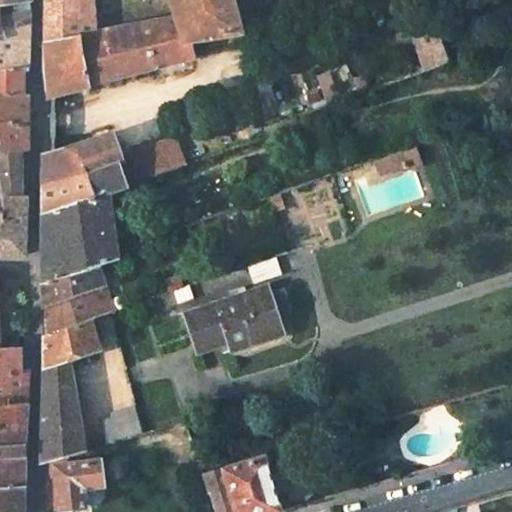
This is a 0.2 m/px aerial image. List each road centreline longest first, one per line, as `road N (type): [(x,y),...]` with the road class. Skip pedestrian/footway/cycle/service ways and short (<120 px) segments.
road 1 (unknown): [(333,57),(35,138)]
road 2 (residential): [(34,266),(36,0)]
road 3 (residential): [(33,511),(34,266)]
road 4 (residential): [(511,470),(366,511)]
